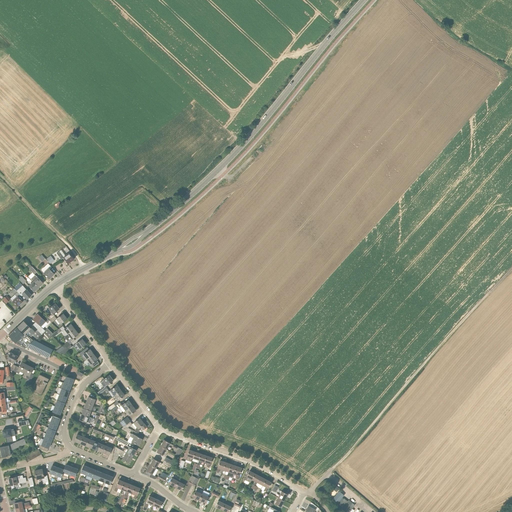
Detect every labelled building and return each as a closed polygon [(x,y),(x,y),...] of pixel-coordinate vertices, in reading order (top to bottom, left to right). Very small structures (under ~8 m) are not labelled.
[(65,256),(64,257),(68,263),(74,259),(69,253),(65,256)] [(54,274),(49,269),(52,267),(48,263),(42,269),(44,272),(43,273),(49,279),(54,274)] [(28,276),(33,281),(38,287),(43,283),(35,274),(37,272),(30,264),(28,267),(29,269),(32,272),(28,276)] [(34,292),(38,287),(33,281),(28,285),(34,292)] [(27,299),(32,295),(22,284),(19,287),(20,289),(23,293),(22,294),(27,299)] [(13,301),(12,301),(17,306),(23,302),(18,297),(20,295),(14,288),(12,291),(15,294),(11,298),(13,301)] [(53,314),(55,312),(59,309),(55,303),(49,308),(53,314)] [(36,322),(39,325),(41,327),(46,322),(47,323),(49,325),(50,324),(51,322),(49,321),(49,320),(47,318),(44,315),(42,316),(43,317),(42,317),(38,313),(33,319),(36,322)] [(59,317),(56,319),(60,324),(63,322),(67,319),(63,314),(59,317)] [(24,321),(17,328),(24,334),(25,333),(25,334),(30,338),(33,335),(37,339),(42,334),(33,325),(30,328),(24,321)] [(42,334),(43,333),(45,331),(45,330),(41,327),(39,325),(36,322),(33,325),(42,334)] [(67,327),(64,329),(68,334),(74,329),(71,324),(67,327)] [(17,328),(13,332),(8,336),(16,343),(25,349),(26,347),(27,347),(32,350),(38,352),(37,353),(38,353),(43,355),(43,356),(43,355),(48,358),(51,354),(53,349),(34,339),(33,340),(30,338),(25,334),(25,333),(24,334),(17,328)] [(47,328),(45,330),(45,331),(43,333),(49,338),(51,336),(53,334),(47,328)] [(62,331),(60,328),(53,334),(51,336),(53,338),(62,331)] [(69,341),(71,340),(74,337),(78,334),(74,329),(68,334),(66,336),(65,336),(69,341)] [(82,339),(75,344),(79,349),(86,344),(82,339)] [(90,349),(86,352),(83,354),(87,359),(93,354),(90,349)] [(6,360),(14,364),(18,356),(11,353),(9,355),(7,354),(5,356),(6,360)] [(93,354),(87,359),(84,361),(86,363),(88,361),(91,364),(97,359),(93,354)] [(19,367),(16,366),(13,371),(19,374),(20,371),(24,373),(28,365),(22,362),(19,367)] [(33,368),(28,365),(24,373),(27,375),(26,377),(28,378),(26,382),(29,384),(33,376),(30,374),(33,368)] [(48,379),(39,375),(32,389),(41,394),(48,379)] [(100,382),(104,387),(97,392),(99,395),(107,389),(106,386),(109,383),(113,380),(109,375),(100,382)] [(64,383),(71,385),(74,380),(66,377),(64,383)] [(71,385),(64,383),(62,388),(69,391),(71,385)] [(107,389),(99,395),(101,397),(108,392),(112,397),(114,396),(121,390),(117,385),(113,388),(110,390),(109,391),(107,389)] [(60,394),(67,397),(69,391),(62,388),(60,394)] [(121,390),(114,396),(118,401),(121,398),(125,395),(121,390)] [(57,400),(64,403),(67,397),(60,394),(57,400)] [(86,402),(93,405),(95,399),(88,397),(86,402)] [(55,406),(62,409),(64,403),(57,400),(55,406)] [(125,411),(132,406),(128,400),(124,403),(122,405),(120,402),(119,403),(110,410),(112,412),(120,407),(123,412),(125,411)] [(109,407),(110,410),(119,403),(117,401),(116,402),(113,403),(109,407)] [(93,405),(86,402),(84,408),(91,411),(93,405)] [(9,412),(10,412),(9,404),(0,405),(0,411),(3,411),(4,413),(9,412)] [(62,409),(55,406),(53,412),(60,415),(62,409)] [(132,406),(125,411),(129,416),(136,410),(132,406)] [(91,411),(84,408),(82,414),(89,417),(91,411)] [(89,417),(82,414),(79,420),(86,423),(89,417)] [(51,422),(58,425),(60,419),(53,416),(51,422)] [(120,422),(122,425),(123,427),(124,426),(130,422),(127,417),(125,418),(120,422)] [(133,423),(137,427),(136,429),(134,431),(138,433),(139,430),(138,429),(140,427),(141,428),(141,427),(143,430),(146,427),(139,418),(136,421),(133,423)] [(51,422),(48,428),(55,431),(58,425),(51,422)] [(4,437),(6,437),(7,443),(13,441),(12,436),(18,435),(17,430),(15,430),(14,428),(7,430),(7,429),(5,430),(4,429),(2,432),(3,432),(4,437)] [(53,436),(55,431),(48,428),(46,434),(53,436)] [(132,433),(127,442),(129,442),(134,445),(135,443),(138,445),(142,439),(138,437),(135,435),(132,433)] [(46,434),(44,440),(51,442),(53,436),(46,434)] [(80,444),(83,437),(77,434),(74,441),(80,444)] [(129,442),(127,442),(117,436),(116,440),(127,446),(129,442)] [(80,444),(86,446),(89,439),(83,437),(80,444)] [(10,444),(12,450),(26,444),(24,438),(10,444)] [(86,446),(92,448),(94,441),(89,439),(86,446)] [(49,448),(51,442),(44,440),(42,445),(39,443),(38,446),(40,449),(42,450),(44,446),(49,448)] [(160,446),(166,449),(170,443),(164,440),(160,446)] [(92,448),(97,451),(100,444),(94,441),(92,448)] [(113,454),(114,452),(115,447),(115,446),(107,443),(106,446),(103,453),(109,455),(110,453),(113,454)] [(97,451),(103,453),(106,446),(100,444),(97,451)] [(9,445),(5,446),(0,446),(0,447),(2,457),(11,455),(10,450),(9,445)] [(136,450),(129,446),(129,447),(128,449),(124,447),(122,450),(132,456),(136,450)] [(166,449),(160,446),(157,452),(163,456),(166,449)] [(115,447),(114,452),(119,455),(119,454),(124,456),(122,460),(128,463),(132,456),(122,450),(115,447)] [(191,462),(193,458),(195,452),(189,450),(187,454),(187,456),(186,460),(191,462)] [(193,458),(196,460),(198,460),(201,454),(195,452),(193,458)] [(207,456),(201,454),(198,460),(197,464),(196,467),(199,468),(201,461),(204,462),(207,456)] [(207,456),(204,462),(207,463),(206,467),(209,468),(210,464),(211,463),(212,458),(207,456)] [(150,465),(156,468),(159,462),(153,458),(150,465)] [(220,469),(223,470),(225,462),(220,460),(218,465),(217,468),(216,472),(219,473),(220,469)] [(223,470),(226,471),(228,472),(231,464),(225,462),(223,470)] [(228,480),(229,476),(232,477),(234,474),(236,466),(231,464),(228,472),(227,475),(226,479),(228,480)] [(69,474),(72,467),(66,465),(64,470),(63,472),(69,474)] [(156,468),(150,465),(146,471),(152,474),(156,468)] [(52,466),(50,473),(55,475),(58,468),(52,466)] [(81,473),(86,475),(89,468),(84,466),(81,473)] [(242,468),(236,466),(234,474),(236,475),(235,479),(238,480),(239,476),(242,468)] [(72,467),(69,474),(75,477),(78,469),(72,467)] [(63,472),(64,470),(58,468),(55,475),(56,475),(55,477),(55,478),(58,479),(59,476),(61,477),(63,472)] [(95,470),(89,468),(86,475),(92,478),(95,470)] [(35,471),(37,479),(42,478),(43,484),(46,483),(45,482),(48,482),(46,476),(44,476),(42,469),(35,471)] [(101,473),(95,470),(92,478),(98,480),(101,473)] [(247,475),(244,480),(250,483),(252,480),(255,474),(249,471),(247,475)] [(107,475),(101,473),(98,480),(104,482),(107,475)] [(252,480),(255,481),(253,485),(253,484),(251,488),(254,489),(255,486),(257,483),(260,476),(255,474),(252,480)] [(16,488),(19,488),(19,487),(18,484),(19,483),(26,482),(26,478),(23,478),(22,475),(20,476),(9,478),(11,485),(15,484),(16,488)] [(113,477),(107,475),(104,482),(110,484),(113,477)] [(178,481),(179,479),(174,476),(172,478),(169,484),(175,487),(178,481)] [(260,476),(257,483),(263,486),(266,479),(260,476)] [(263,486),(265,487),(264,490),(267,492),(271,482),(266,479),(263,486)] [(114,491),(120,493),(121,489),(124,482),(119,480),(114,491)] [(178,481),(175,487),(182,491),(185,485),(178,481)] [(124,491),(121,498),(124,499),(130,484),(124,482),(121,489),(124,491)] [(130,484),(124,499),(125,500),(126,500),(129,492),(132,494),(135,486),(130,484)] [(133,498),(136,499),(140,488),(135,486),(132,494),(135,495),(133,498)] [(195,491),(192,497),(199,500),(202,494),(203,491),(200,490),(200,491),(197,489),(196,491),(195,491)] [(338,490),(329,501),(335,506),(345,496),(338,490)] [(287,494),(282,491),(280,494),(278,498),(284,501),(287,494)] [(202,494),(199,500),(206,503),(209,497),(202,494)] [(149,496),(143,509),(146,511),(148,505),(149,503),(153,505),(156,499),(149,496)] [(278,498),(275,504),(281,507),(284,501),(278,498)] [(156,499),(153,505),(160,508),(163,502),(156,499)] [(225,504),(218,500),(215,507),(222,510),(225,504)] [(308,506),(305,511),(306,511),(313,511),(315,510),(315,509),(317,510),(319,509),(311,502),(309,506),(308,506)] [(340,502),(337,506),(341,510),(345,505),(340,502)] [(347,503),(346,504),(345,505),(341,510),(343,511),(348,511),(354,505),(351,503),(349,505),(347,503)]
